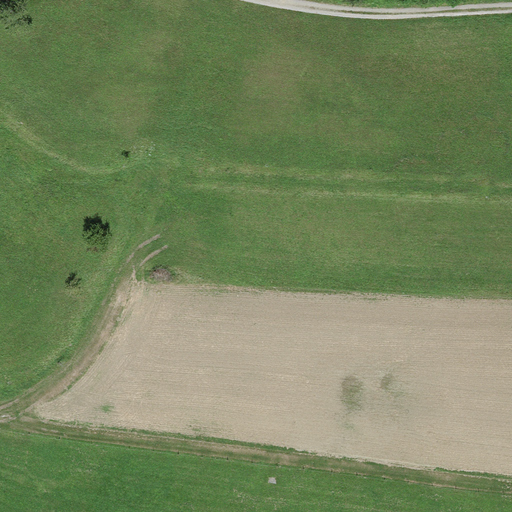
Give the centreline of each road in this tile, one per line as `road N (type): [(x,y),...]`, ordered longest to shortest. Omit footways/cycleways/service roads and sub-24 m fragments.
road 1 (track): [(511,489),(35,426),(2,413)]
road 2 (track): [(277,0),(348,10),(511,5)]
